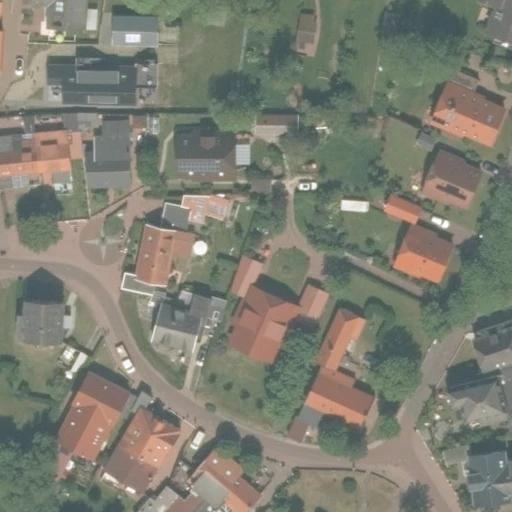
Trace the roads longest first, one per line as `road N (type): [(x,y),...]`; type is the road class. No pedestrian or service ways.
road 1 (residential): [(6,263),(79,274),(105,295),(131,355),(176,401),(224,432),(317,460),(398,458)]
road 2 (residential): [(511,173),(398,458)]
